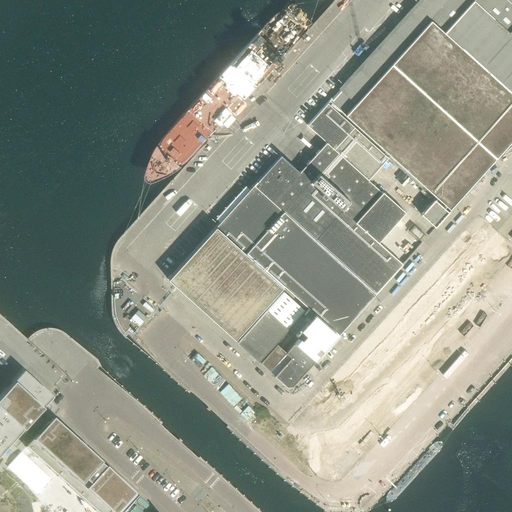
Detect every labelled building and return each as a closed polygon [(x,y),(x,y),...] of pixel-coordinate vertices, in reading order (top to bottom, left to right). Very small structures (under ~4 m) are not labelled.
[(331,99),(329,101),(330,101),(328,103),(388,158),(434,200),(448,212),(511,141),(511,0),(421,0),(391,35),(332,100),(331,99)] [(254,185),(375,295),(403,264),(378,242),(405,212),(382,192),(369,181),(388,158),(328,103),(307,126),(325,143),(299,172),(281,155),(277,160),(254,185)] [(364,307),(375,295),(254,185),(253,184),(167,280),(235,341),(284,286),(296,297),(315,314),(339,335),(364,307)] [(449,212),(434,200),(421,215),(435,227),(449,212)] [(424,235),(413,225),(408,231),(419,241),(424,235)] [(266,354),(288,330),(267,311),(238,343),(258,362),(266,354)] [(339,335),(315,314),(296,336),(299,339),(296,343),(315,361),(339,335)] [(287,352),(285,354),(270,371),(269,372),(287,387),(292,387),(315,361),(296,343),(295,343),(287,352)] [(270,371),(285,354),(287,352),(278,344),(267,356),(260,363),(270,371)] [(23,371),(0,396),(0,455),(11,444),(52,398),(23,371)] [(100,462),(51,418),(25,447),(70,489),(96,511),(123,511),(137,496),(134,493),(105,467),(104,468),(99,463),(100,462)]
